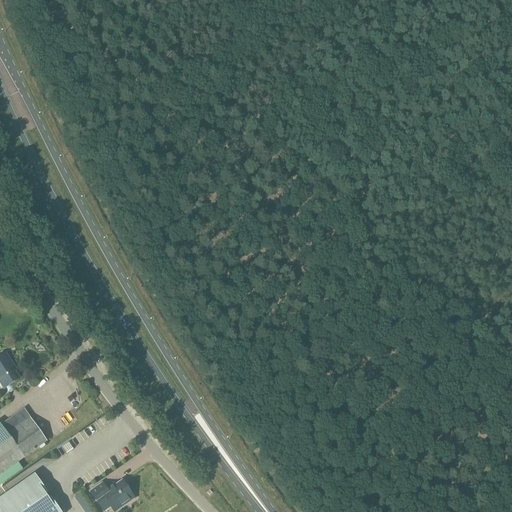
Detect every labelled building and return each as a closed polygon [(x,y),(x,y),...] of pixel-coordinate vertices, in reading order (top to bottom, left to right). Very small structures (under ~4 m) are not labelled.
[(19,379),(10,366),(12,365),(6,355),(0,358),(0,382),(4,389),(19,379)] [(0,484),(21,469),(17,463),(46,442),(25,411),(3,427),(0,423),(0,484)] [(62,418),(56,421),(58,424),(54,426),(58,435),(73,428),(69,421),(64,423),(62,418)] [(61,511),(35,475),(0,499),(0,511),(61,511)] [(114,511),(126,504),(125,502),(132,497),(122,482),(114,487),(114,486),(110,489),(109,488),(106,490),(102,484),(90,492),(104,511),(111,507),(114,511)] [(87,511),(81,498),(74,501),(79,511),(87,511)]
